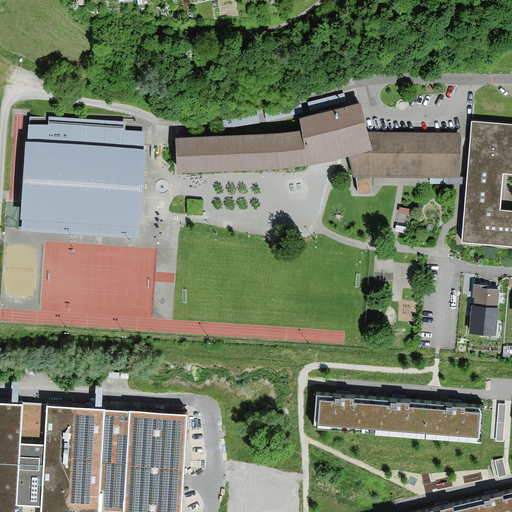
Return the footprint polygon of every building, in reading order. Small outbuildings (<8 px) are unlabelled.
[(459,176),(461,139),(368,137),(359,105),(302,120),(305,132),(178,140),(178,170),(287,165),(338,155),(350,153),(357,176),(358,195),(370,194),(369,175),(459,176)] [(20,228),(139,236),(146,128),(126,127),(126,121),(49,116),(49,120),(23,119),(18,191),(17,191),(16,201),(21,201),(20,228)] [(511,122),(472,119),(462,240),(511,244),(511,122)] [(203,200),(188,199),(188,214),(203,214),(203,200)] [(476,295),(475,305),(496,307),(498,288),(491,288),(491,285),(474,283),(473,295),(476,295)] [(494,332),(496,307),(475,305),(473,305),(470,331),(494,332)] [(370,419),(372,396),(316,392),(314,415),(324,415),(323,421),(361,424),(362,418),(370,419)] [(372,396),(370,419),(379,419),(379,426),(417,429),(417,422),(426,423),(428,400),(372,396)] [(0,511),(15,511),(16,501),(41,503),(40,511),(98,511),(99,510),(124,511),(123,511),(180,511),(187,409),(47,402),(45,441),(20,439),(22,400),(0,398),(0,511)] [(484,404),(428,400),(426,423),(435,424),(434,430),(472,433),(473,427),(482,428),(484,404)] [(498,474),(507,473),(504,456),(496,457),(498,474)] [(511,511),(511,488),(469,499),(471,511),(511,511)] [(471,511),(469,499),(419,510),(419,511),(471,511)]
